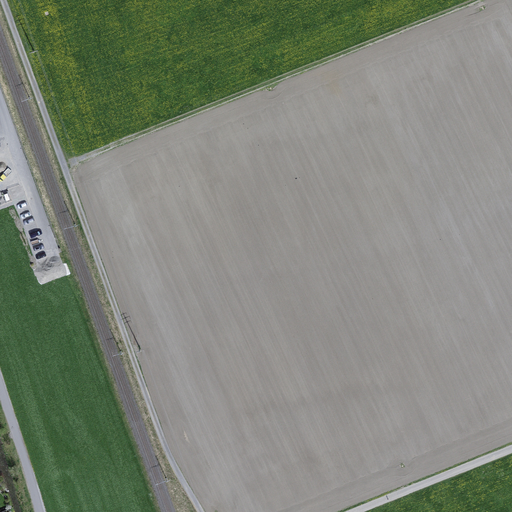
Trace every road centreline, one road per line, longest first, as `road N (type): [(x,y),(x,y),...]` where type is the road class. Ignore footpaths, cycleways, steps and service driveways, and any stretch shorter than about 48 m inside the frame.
road 1 (track): [(199,511),(165,451),(3,0)]
road 2 (track): [(476,0),(62,162)]
road 3 (residential): [(0,103),(52,250)]
